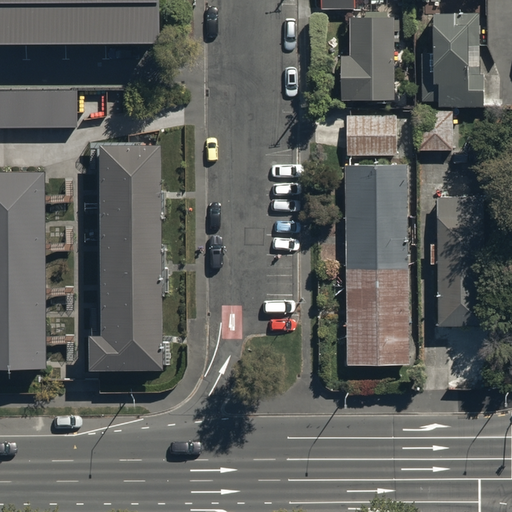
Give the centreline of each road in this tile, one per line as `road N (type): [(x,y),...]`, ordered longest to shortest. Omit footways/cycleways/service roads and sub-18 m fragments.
road 1 (primary): [(139,470),(511,467)]
road 2 (residential): [(250,0),(250,297)]
road 3 (residential): [(139,470),(205,401),(250,297)]
road 4 (primary): [(0,471),(139,470)]
